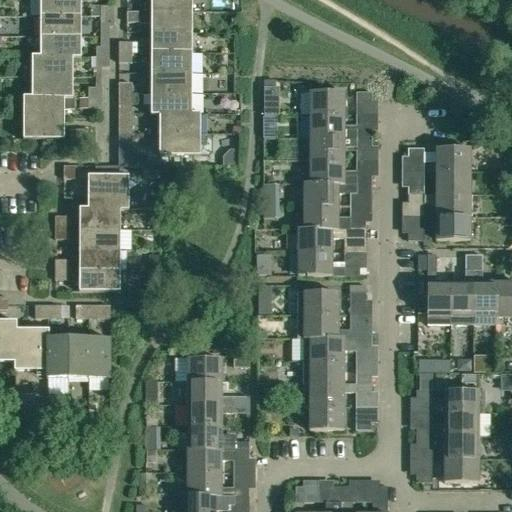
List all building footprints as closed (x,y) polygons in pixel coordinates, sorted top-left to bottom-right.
[(80,19),(80,0),(38,0),(39,19),(80,19)] [(150,0),(150,15),(191,15),(191,0),(150,0)] [(112,18),(113,8),(100,8),(100,18),(112,18)] [(139,14),(126,14),(126,25),(139,25),(139,14)] [(150,15),(150,35),(191,35),(191,15),(150,15)] [(100,29),(108,29),(112,29),(112,18),(100,18),(100,29)] [(39,19),(39,39),(80,39),(80,19),(39,19)] [(191,35),(150,35),(150,55),(191,56),(191,35)] [(30,60),(80,60),(80,39),(39,39),(39,59),(30,59),(30,60)] [(118,45),(118,56),(131,56),(131,45),(118,45)] [(95,49),(95,60),(108,60),(108,49),(95,49)] [(150,55),(150,76),(191,76),(191,56),(150,55)] [(131,56),(118,56),(118,66),(131,66),(131,56)] [(30,60),(30,80),(71,80),(71,61),(80,61),(80,60),(30,60)] [(108,70),(108,60),(95,60),(95,70),(108,70)] [(150,76),(150,96),(191,97),(191,76),(150,76)] [(71,80),(30,80),(30,99),(22,99),(22,100),(71,101),(71,80)] [(118,85),(118,96),(131,96),(131,86),(118,85)] [(279,89),(264,89),(264,118),(279,118),(279,89)] [(100,100),(100,90),(87,90),(87,100),(100,100)] [(310,95),(310,118),(343,118),(343,95),(310,95)] [(355,103),(371,103),(371,95),(355,95),(355,103)] [(118,96),(118,106),(131,106),(131,96),(118,96)] [(191,116),(191,97),(150,96),(150,117),(200,117),(200,116),(191,116)] [(22,100),(22,121),(63,121),(63,102),(71,102),(71,101),(22,100)] [(100,100),(87,100),(87,111),(100,111),(100,100)] [(158,118),(158,137),(200,137),(200,117),(150,117),(150,118),(158,118)] [(343,118),(310,118),(310,141),(371,141),(371,133),(343,133),(343,118)] [(277,140),(277,119),(263,119),(263,140),(277,140)] [(22,121),(22,143),(63,143),(63,121),(22,121)] [(131,126),(118,126),(118,137),(131,137),(131,126)] [(87,132),(74,132),(74,142),(87,142),(87,132)] [(200,137),(158,137),(158,159),(200,159),(200,137)] [(310,141),(310,164),(343,164),(343,150),(355,150),(371,149),(371,141),(310,141)] [(485,150),(484,143),(484,142),(472,142),(472,143),(472,151),(485,150)] [(407,151),(407,159),(423,159),(423,151),(407,151)] [(435,151),(435,174),(469,174),(469,151),(435,151)] [(118,158),(118,168),(131,169),(131,158),(118,158)] [(343,164),(310,164),(310,187),(372,187),(372,178),(343,179),(343,164)] [(63,169),(63,182),(76,182),(76,169),(63,169)] [(469,197),(469,174),(435,174),(435,197),(469,197)] [(107,212),(128,212),(128,178),(87,178),(87,200),(107,200),(107,212)] [(303,187),(303,209),(337,209),(337,197),(356,197),(356,195),(372,195),(372,187),(310,187),(303,187)] [(423,206),(435,206),(435,197),(423,197),(423,189),(407,189),(407,205),(423,205),(423,206)] [(435,206),(435,220),(469,220),(469,197),(435,197),(435,206)] [(78,211),(78,232),(119,232),(119,213),(128,213),(128,212),(107,212),(107,200),(87,200),(87,211),(78,211)] [(337,224),(337,209),(303,209),(303,232),(365,233),(365,224),(337,224)] [(54,219),(54,232),(68,232),(68,219),(54,219)] [(469,243),(469,220),(435,220),(435,243),(469,243)] [(54,232),(54,242),(68,242),(68,232),(54,232)] [(78,232),(78,253),(119,253),(119,232),(78,232)] [(297,232),(297,256),(331,256),(331,241),(365,241),(365,233),(303,232),(297,232)] [(407,234),(407,243),(423,243),(423,234),(407,234)] [(119,253),(78,253),(78,273),(119,273),(119,253)] [(331,270),(331,256),(297,256),(297,279),(359,279),(359,270),(344,270),(331,270)] [(426,319),(450,319),(450,285),(435,285),(436,257),(427,257),(426,319)] [(464,285),(450,285),(450,319),(472,319),(473,285),(473,273),(473,257),(465,257),(464,285)] [(481,273),(481,257),(473,257),(473,273),(481,273)] [(54,262),(54,273),(67,273),(67,262),(54,262)] [(54,273),(54,283),(67,283),(67,273),(54,273)] [(119,294),(119,273),(78,273),(78,294),(119,294)] [(473,285),(472,319),(472,327),(495,327),(495,319),(496,285),(473,285)] [(511,285),(496,285),(495,319),(511,319),(511,285)] [(297,318),(337,318),(337,294),(303,294),(297,294),(297,318)] [(365,303),(365,294),(349,294),(349,303),(365,303)] [(47,321),(47,308),(35,308),(35,321),(47,321)] [(60,321),(60,308),(47,308),(47,321),(60,321)] [(89,321),(89,308),(75,308),(75,321),(89,321)] [(109,321),(109,308),(97,308),(97,321),(109,321)] [(337,318),(297,318),(297,341),(303,341),(309,341),(337,341),(337,340),(337,331),(337,318)] [(13,372),(14,372),(15,352),(27,352),(27,332),(16,332),(16,323),(0,323),(0,364),(13,364),(13,372)] [(47,332),(27,332),(27,352),(15,352),(14,372),(46,372),(46,381),(47,381),(47,332)] [(47,332),(47,381),(67,381),(67,340),(48,340),(48,332),(47,332)] [(355,341),(371,341),(371,332),(355,332),(355,341)] [(67,340),(67,381),(88,381),(88,340),(67,340)] [(109,340),(88,340),(88,381),(109,381),(109,340)] [(371,349),(371,341),(355,341),(343,341),(343,340),(337,340),(337,341),(309,341),(303,341),(303,364),(309,363),(343,363),(343,353),(343,349),(355,349),(371,349)] [(187,360),(187,384),(221,384),(221,361),(187,360)] [(249,361),(233,361),(233,369),(249,370),(249,361)] [(434,362),(433,375),(449,375),(450,362),(434,362)] [(309,386),(343,386),(343,363),(309,363),(309,386)] [(355,378),(355,386),(371,386),(371,378),(355,378)] [(187,384),(186,406),(248,407),(249,399),(221,399),(221,384),(187,384)] [(303,386),(303,409),(309,409),(343,409),(343,395),(355,395),(371,395),(371,386),(355,386),(343,386),(309,386),(303,386)] [(416,392),(416,401),(432,401),(432,392),(416,392)] [(444,392),(444,416),(478,416),(478,415),(484,415),(484,392),(444,392)] [(186,429),(220,429),(220,416),(248,416),(248,407),(186,406),(186,429)] [(343,433),(343,409),(309,409),(309,433),(343,433)] [(431,438),(444,439),(478,439),(478,416),(444,416),(444,430),(415,430),(415,438),(431,438)] [(355,424),(355,432),(371,432),(371,423),(355,424)] [(220,429),(186,429),(186,452),(248,452),(249,444),(220,444),(220,429)] [(415,438),(415,447),(431,447),(431,438),(415,438)] [(444,439),(443,461),(478,461),(478,439),(444,439)] [(233,461),(248,461),(248,452),(186,452),(186,475),(220,475),(220,463),(233,463),(233,461)] [(478,461),(443,461),(443,485),(478,485),(478,461)] [(151,475),(146,474),(140,474),(140,497),(146,497),(150,497),(151,475)] [(186,497),(248,498),(249,490),(220,490),(220,475),(186,475),(186,497)] [(431,476),(415,476),(415,485),(431,485),(431,476)] [(294,488),(294,504),(303,504),(303,488),(294,488)] [(332,504),(341,504),(341,488),(332,488),(332,504)] [(349,488),(341,488),(341,504),(349,504),(349,488)] [(386,511),(387,488),(378,488),(378,503),(376,503),(376,511),(386,511)] [(214,511),(214,507),(248,507),(248,498),(186,497),(181,497),(180,511),(214,511)]
